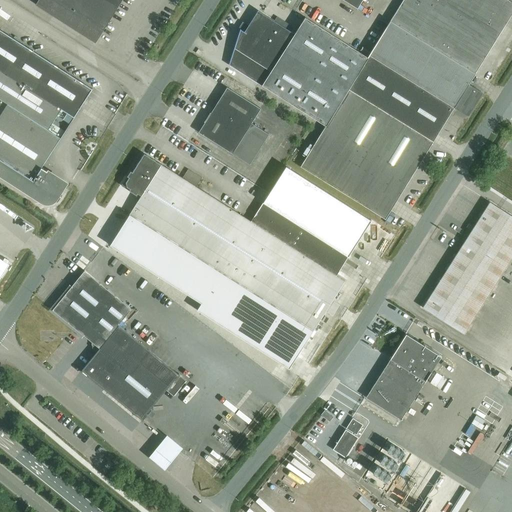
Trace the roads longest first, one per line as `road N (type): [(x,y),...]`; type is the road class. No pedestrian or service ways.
road 1 (unclassified): [(214,511),(318,383),(511,102)]
road 2 (unclassified): [(0,330),(214,0)]
road 3 (unclassified): [(206,511),(0,341)]
road 4 (unknown): [(108,274),(290,418)]
road 5 (unknown): [(1,0),(150,98)]
